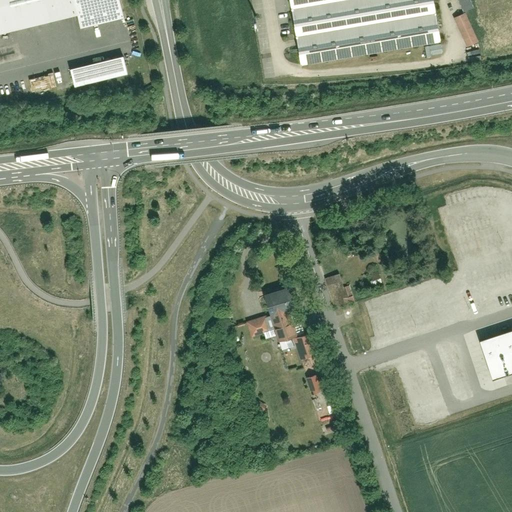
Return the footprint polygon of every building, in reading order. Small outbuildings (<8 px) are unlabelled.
[(0,0),(0,32),(77,14),(74,0),(0,0)] [(286,0),(296,57),(436,34),(430,0),(286,0)] [(456,0),(461,12),(474,7),(471,0),(456,0)] [(464,11),(452,17),(465,47),(478,41),(464,11)] [(125,54),(67,67),(71,86),(129,72),(125,54)] [(339,273),(324,278),(335,307),(354,301),(349,286),(344,287),(339,273)] [(297,287),(266,297),(281,344),(301,337),(293,312),(304,308),(297,287)] [(272,332),(268,317),(250,322),(255,337),(272,332)] [(511,327),(474,340),(487,379),(511,371),(511,327)] [(317,333),(296,341),(304,361),(311,358),(309,355),(323,349),(317,333)] [(311,389),(319,387),(315,373),(307,375),(311,389)]
